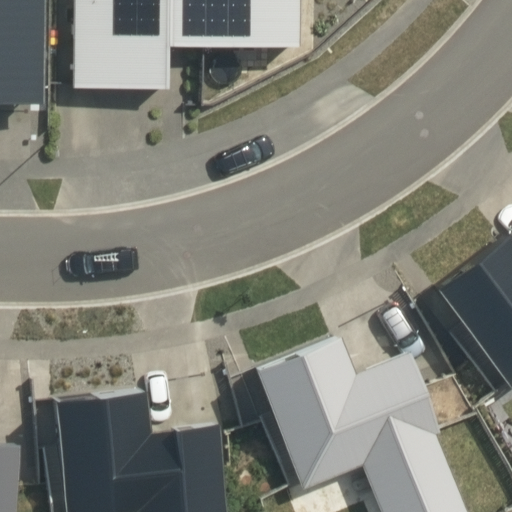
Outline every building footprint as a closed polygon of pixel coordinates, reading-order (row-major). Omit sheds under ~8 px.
[(0,0),(0,99),(36,100),(36,0),(0,0)] [(68,0),(67,85),(161,86),(162,43),(294,44),(293,0),(68,0)] [(511,221),(436,283),(511,375),(511,221)] [(369,317),(257,363),(306,481),(386,448),(412,511),(496,511),(507,508),(439,346),(389,366),(369,317)] [(172,374),(52,391),(69,511),(104,511),(156,505),(156,511),(246,511),(233,419),(180,426),(172,374)] [(0,511),(41,511),(41,451),(0,451),(0,511)]
